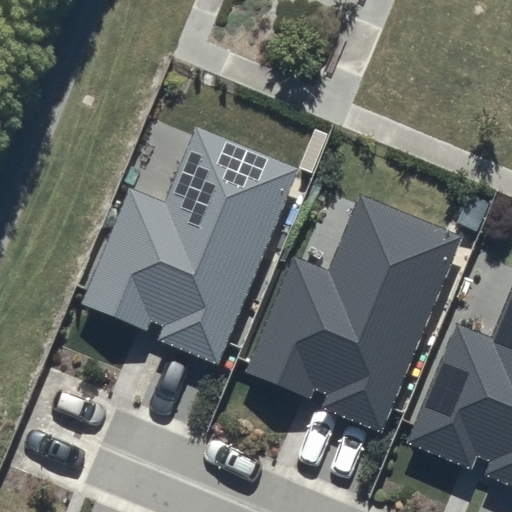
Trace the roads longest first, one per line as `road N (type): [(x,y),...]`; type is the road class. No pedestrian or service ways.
road 1 (residential): [(87,0),(0,210)]
road 2 (residential): [(107,446),(266,511)]
